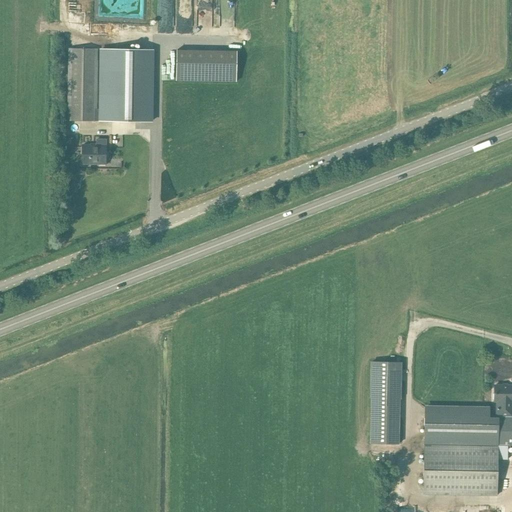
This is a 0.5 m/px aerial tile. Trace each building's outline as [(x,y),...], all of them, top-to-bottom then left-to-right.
[(69,0),(68,8),(75,10),(77,0),(69,0)] [(68,49),(67,121),(100,122),(101,109),(98,109),(98,49),(68,49)] [(101,49),(101,109),(100,122),(152,123),(153,50),(101,49)] [(240,82),(240,50),(179,50),(179,82),(240,82)] [(82,146),(82,164),(106,164),(106,141),(99,140),(99,147),(82,146)] [(370,444),(392,445),(399,445),(400,400),(401,400),(402,363),(371,363),(370,399),(371,399),(370,444)] [(423,495),(497,496),(498,460),(507,460),(507,448),(511,447),(511,387),(494,387),(494,401),(495,401),(495,415),(424,414),(424,443),(423,444),(423,495)]
